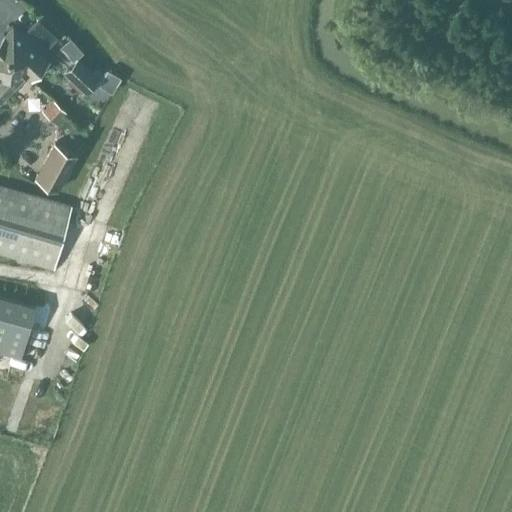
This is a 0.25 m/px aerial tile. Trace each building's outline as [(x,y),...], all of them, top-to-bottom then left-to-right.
[(0,40),(0,101),(26,74),(27,74),(32,79),(48,62),(41,55),(21,35),(13,27),(0,40)] [(60,47),(73,61),(83,52),(70,38),(60,47)] [(78,59),(65,73),(85,93),(92,86),(98,79),(78,59)] [(67,113),(53,99),(43,111),(57,124),(67,113)] [(28,115),(16,134),(26,140),(39,121),(28,115)] [(56,141),(37,176),(59,188),(78,153),(56,141)] [(0,252),(54,268),(72,204),(0,183),(0,252)] [(36,306),(0,295),(0,350),(22,357),(36,306)]
